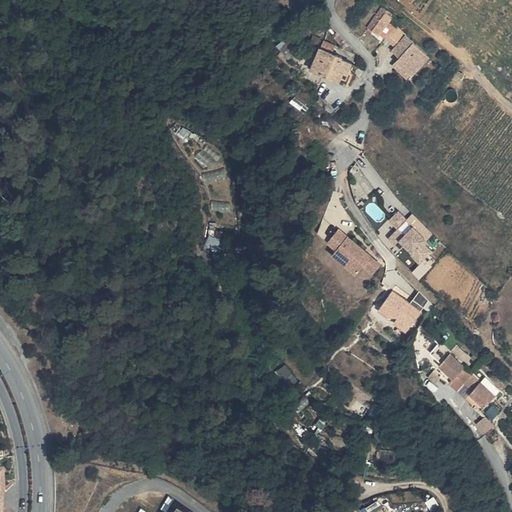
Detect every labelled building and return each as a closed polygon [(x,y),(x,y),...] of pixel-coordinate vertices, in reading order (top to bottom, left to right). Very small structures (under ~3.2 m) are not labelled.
[(388,19),(385,15),(367,33),(373,38),(388,24),(386,21),(388,19)] [(384,28),(373,38),(380,46),(384,40),(389,34),(384,28)] [(389,34),(384,40),(380,46),(388,53),(398,43),(389,34)] [(421,66),(398,43),(388,53),(384,57),(391,64),(388,67),(401,82),(403,83),(421,66)] [(345,63),(320,53),(311,74),(348,90),(356,70),(344,66),(345,63)] [(401,82),(388,67),(384,71),(398,85),(401,82)] [(466,82),(459,78),(456,83),(464,87),(466,82)] [(434,233),(403,206),(395,215),(407,225),(411,229),(407,234),(413,239),(421,246),(418,250),(427,258),(437,246),(429,238),(434,233)] [(411,229),(407,225),(397,236),(408,245),(413,239),(407,234),(411,229)] [(383,270),(339,237),(329,250),(338,257),(335,262),(360,281),(366,272),(376,280),(383,270)] [(429,295),(419,285),(410,301),(391,291),(380,311),(411,327),(429,295)] [(484,414),(506,389),(485,368),(478,376),(461,359),(452,350),(443,342),(433,352),(442,361),(435,367),(454,385),(461,377),(469,385),(461,392),(484,414)] [(469,350),(460,342),(452,350),(461,359),(469,350)] [(461,377),(454,385),(461,392),(469,385),(461,377)] [(0,511),(6,511),(9,491),(9,461),(0,462),(0,511)] [(190,511),(174,501),(167,511),(190,511)]
